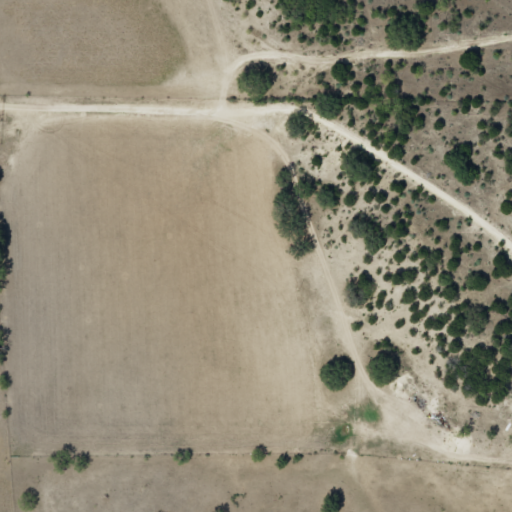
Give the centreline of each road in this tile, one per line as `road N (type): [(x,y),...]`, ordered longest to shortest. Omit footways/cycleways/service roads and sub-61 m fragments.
road 1 (residential): [(511,245),(378,150),(296,105),(0,103)]
road 2 (track): [(511,38),(236,61),(252,105)]
